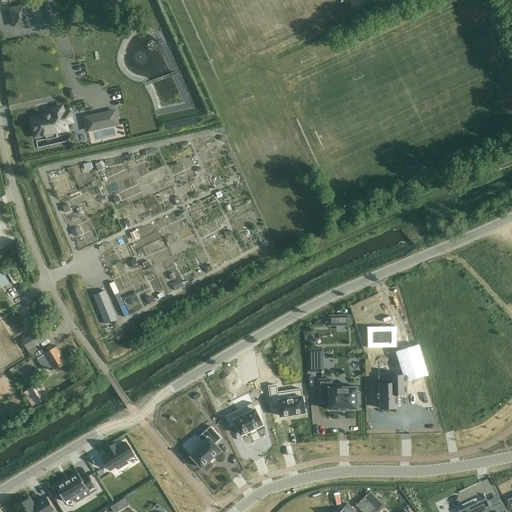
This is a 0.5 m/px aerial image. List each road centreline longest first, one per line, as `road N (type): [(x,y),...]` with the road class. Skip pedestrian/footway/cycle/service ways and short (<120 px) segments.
road 1 (unclassified): [(0,491),(317,307),(511,216)]
road 2 (residential): [(235,511),(259,492),(300,477),(511,457)]
road 3 (residential): [(104,369),(48,280),(0,132)]
